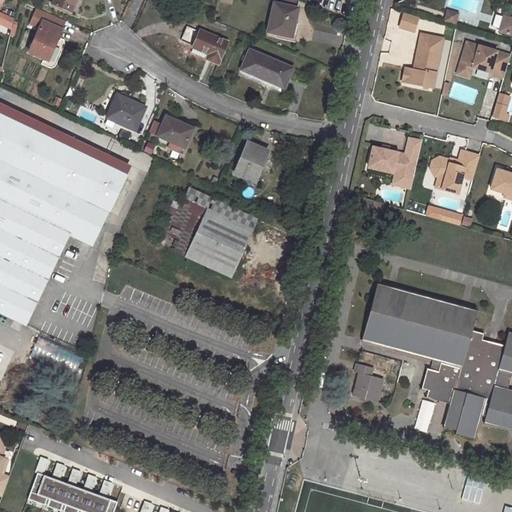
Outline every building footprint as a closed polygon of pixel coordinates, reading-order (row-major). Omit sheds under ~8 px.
[(52,0),(51,4),(71,13),(76,0),(52,0)] [(267,32),(291,37),(297,9),(293,8),(281,5),(274,3),(267,32)] [(28,52),(47,61),(61,30),(61,29),(64,21),(37,10),(31,24),(39,28),(28,52)] [(455,24),(458,14),(447,11),(445,21),(455,24)] [(419,18),(405,13),(400,28),(415,32),(419,18)] [(511,18),(511,19),(504,17),(499,32),(511,35),(511,18)] [(190,53),(206,60),(209,55),(211,56),(209,61),(217,65),(226,43),(199,31),(199,33),(186,27),(180,41),(193,46),(190,53)] [(443,39),(421,34),(421,37),(433,40),(433,43),(442,45),(443,39)] [(433,40),(421,37),(414,65),(417,66),(416,70),(413,70),(410,83),(432,88),(442,45),(433,43),(433,40)] [(504,79),(511,56),(467,42),(459,66),(461,70),(468,72),(472,70),(473,67),(490,73),(489,75),(504,79)] [(240,70),(270,83),(270,81),(284,87),(287,79),(292,69),(248,50),(240,70)] [(461,70),(459,66),(457,74),(470,78),(472,70),(468,72),(461,70)] [(413,70),(405,68),(402,81),(410,83),(413,70)] [(292,81),(297,71),(292,69),(287,79),(292,81)] [(510,98),(498,94),(491,118),(508,123),(510,115),(506,114),(510,98)] [(106,118),(135,131),(144,110),(135,106),(136,104),(116,95),(106,118)] [(0,114),(127,175),(131,166),(0,103),(0,114)] [(127,175),(0,114),(0,314),(25,326),(69,235),(92,246),(108,213),(109,213),(127,175)] [(193,129),(166,116),(162,124),(157,136),(156,137),(170,143),(168,148),(179,153),(181,148),(184,149),(193,129)] [(157,136),(162,124),(153,120),(148,132),(157,136)] [(405,154),(417,157),(421,141),(408,138),(405,154)] [(248,142),(233,175),(252,183),(259,166),(261,167),(268,151),(248,142)] [(410,189),(417,157),(405,154),(387,150),(381,149),(372,147),(368,167),(395,174),(405,176),(402,187),(410,189)] [(471,181),(478,157),(460,151),(457,162),(456,166),(449,164),(450,161),(438,158),(431,162),(429,169),(433,176),(437,178),(444,179),(441,190),(457,194),(462,178),(471,181)] [(511,174),(497,170),(490,190),(505,194),(511,196),(511,174)] [(395,174),(392,185),(402,187),(405,176),(395,174)] [(127,175),(109,213),(118,217),(136,179),(127,175)] [(444,179),(437,178),(434,188),(441,190),(444,179)] [(205,208),(252,229),(257,218),(188,187),(183,198),(205,208)] [(184,256),(205,208),(183,198),(175,195),(154,242),(184,256)] [(361,207),(371,209),(373,201),(363,198),(361,207)] [(429,206),(427,218),(461,225),(464,213),(429,206)] [(252,229),(205,208),(184,256),(231,278),(252,229)] [(427,397),(451,404),(445,425),(458,429),(457,432),(475,437),(481,415),(482,408),(488,410),(487,417),(485,422),(511,429),(511,390),(505,389),(507,380),(503,379),(506,371),(509,372),(511,372),(511,334),(510,334),(507,347),(482,340),(484,334),(469,330),(474,311),(378,284),(363,340),(433,360),(441,362),(438,372),(430,370),(427,369),(421,389),(428,391),(427,397)] [(70,368),(76,353),(39,339),(33,354),(70,368)] [(430,370),(438,372),(441,362),(433,360),(430,370)] [(359,373),(353,395),(376,402),(382,379),(370,376),(372,368),(357,364),(354,372),(359,373)] [(0,440),(0,495),(3,497),(10,478),(3,475),(8,461),(2,458),(5,451),(0,440)] [(457,500),(493,508),(500,479),(457,469),(454,483),(461,484),(457,500)] [(117,511),(121,501),(39,472),(29,501),(60,511),(117,511)]
